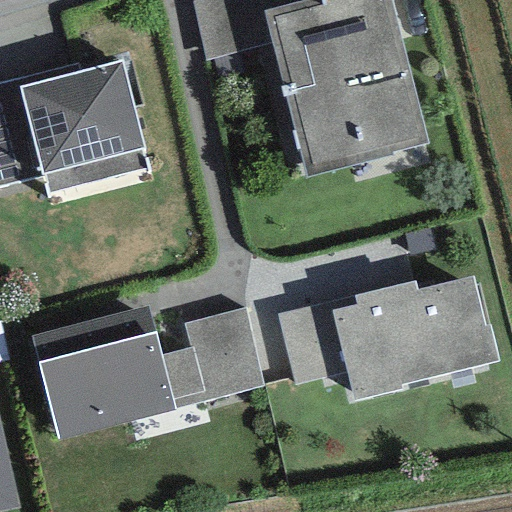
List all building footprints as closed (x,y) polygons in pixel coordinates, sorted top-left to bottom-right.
[(252,0),(202,0),(218,59),(265,46),(252,0)] [(305,0),(263,11),(305,180),(392,158),(390,153),(427,144),(390,0),(305,0)] [(77,63),(0,82),(0,186),(43,176),(48,196),(148,170),(119,62),(79,72),(77,63)] [(414,281),(276,314),(293,385),(345,373),(352,401),(401,390),(400,386),(498,363),(489,325),(485,326),(473,277),(416,290),(414,281)] [(147,307),(31,335),(57,439),(263,388),(244,310),(184,325),(190,350),(159,358),(147,307)] [(0,511),(5,511),(18,510),(0,427),(0,511)]
